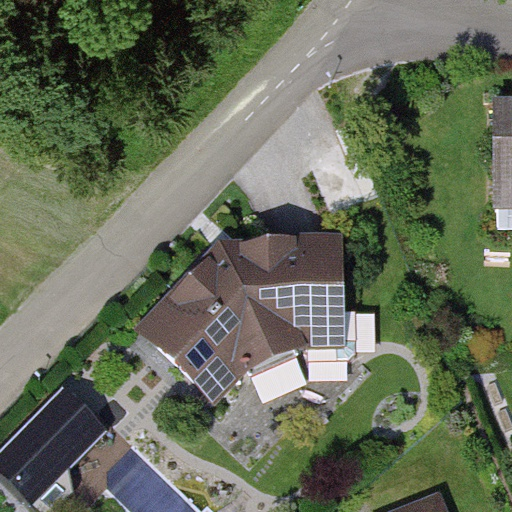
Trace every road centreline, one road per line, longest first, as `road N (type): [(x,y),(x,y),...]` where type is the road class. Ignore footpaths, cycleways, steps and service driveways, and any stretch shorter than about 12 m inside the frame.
road 1 (unclassified): [(343,0),(286,77),(0,373)]
road 2 (residential): [(511,35),(370,0)]
